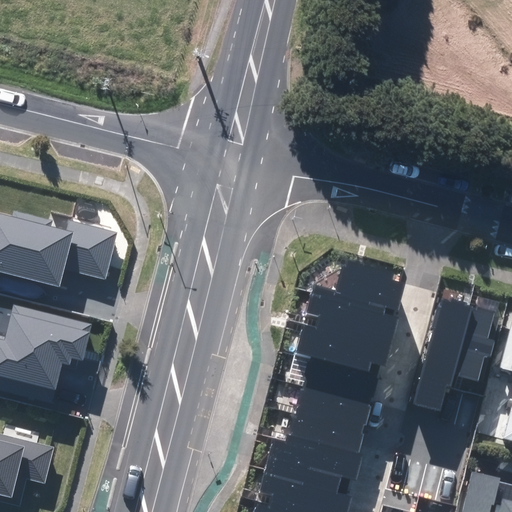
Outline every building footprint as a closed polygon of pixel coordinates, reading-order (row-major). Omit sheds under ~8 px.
[(0,270),(59,285),(64,265),(79,269),(105,275),(116,230),(70,219),(67,229),(51,225),(53,217),(14,208),(13,213),(0,210),(0,270)] [(347,511),(351,498),(337,495),(341,479),(355,483),(362,456),(358,456),(381,367),(385,368),(396,323),(380,320),(382,310),(396,313),(401,290),(387,287),(389,281),(343,270),(337,297),(316,292),(310,315),(321,318),(318,331),(305,328),(299,356),(314,359),(308,385),(289,380),(263,493),(274,496),(271,508),(256,505),(254,511),(347,511)] [(450,385),(470,305),(437,296),(411,405),(437,411),(443,389),(448,390),(450,385)] [(0,387),(52,400),(56,383),(62,361),(69,363),(71,355),(82,357),(91,320),(13,301),(4,335),(0,334),(0,387)] [(452,377),(483,385),(501,313),(470,305),(452,377)] [(511,392),(501,435),(511,438),(511,312),(498,364),(511,367),(511,392)] [(0,495),(20,501),(27,475),(45,480),(55,444),(0,430),(0,495)] [(470,473),(461,511),(511,511),(511,504),(494,500),(499,480),(470,473)]
